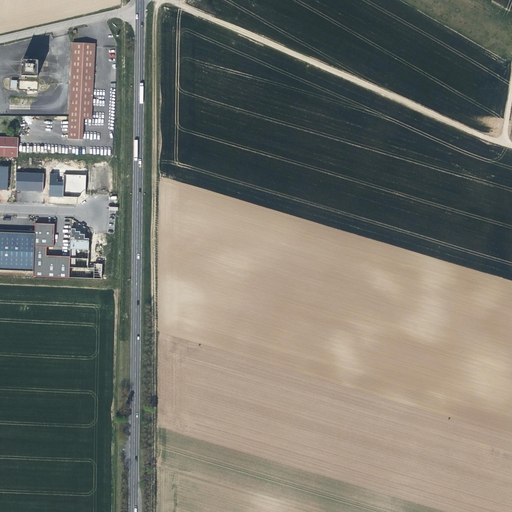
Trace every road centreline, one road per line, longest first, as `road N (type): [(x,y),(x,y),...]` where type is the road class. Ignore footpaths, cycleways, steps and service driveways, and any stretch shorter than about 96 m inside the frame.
road 1 (primary): [(138,5),(132,511)]
road 2 (track): [(511,145),(169,0)]
road 3 (unclassified): [(138,5),(0,39)]
